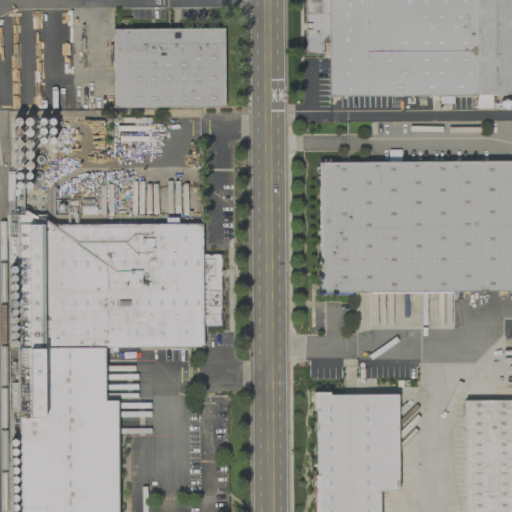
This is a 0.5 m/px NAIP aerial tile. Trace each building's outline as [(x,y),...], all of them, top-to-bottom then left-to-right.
[(328,96),(476,96),(476,109),(491,109),(491,96),(511,95),(511,0),(303,0),(304,55),(327,55),(328,96)] [(112,29),(113,109),(224,108),(223,28),(112,29)] [(511,161),(317,163),(319,294),(511,292),(511,161)] [(117,511),(116,401),(104,401),(104,348),(202,347),(201,326),(220,326),(220,254),(201,255),(201,223),(42,224),(42,225),(27,225),(29,418),(18,418),(18,511),(117,511)] [(397,394),(329,395),(326,393),(312,393),(312,410),(314,412),(315,475),(314,476),(314,511),(378,511),(378,491),(397,490),(397,394)] [(462,511),(461,408),(511,408),(511,511),(462,511)]
